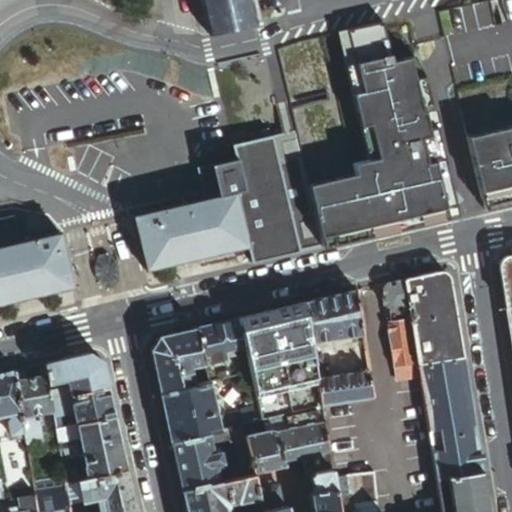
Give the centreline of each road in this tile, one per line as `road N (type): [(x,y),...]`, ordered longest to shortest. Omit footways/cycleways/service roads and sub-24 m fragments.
road 1 (residential): [(469,240),(119,325)]
road 2 (residential): [(511,462),(469,240)]
road 3 (residential): [(119,325),(162,511)]
road 4 (residential): [(119,325),(0,353)]
